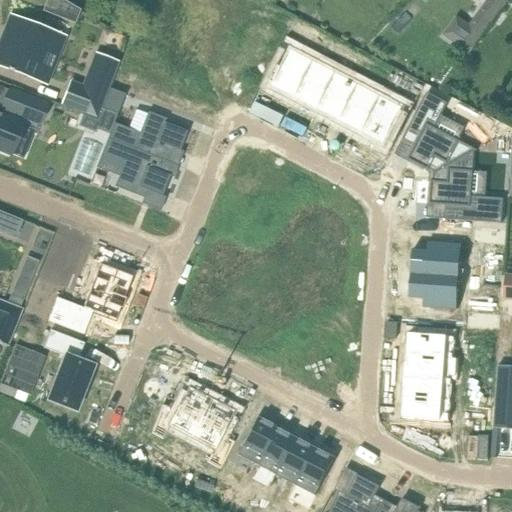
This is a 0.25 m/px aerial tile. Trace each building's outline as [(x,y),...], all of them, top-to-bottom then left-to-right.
[(484,0),(487,2),(470,25),(483,34),(507,0),(484,0)] [(0,66),(34,80),(53,32),(10,15),(0,39),(0,66)] [(301,18),(298,25),(308,31),(312,24),(301,18)] [(336,46),(332,53),(343,58),(347,51),(336,46)] [(290,48),(270,87),(293,99),(313,60),(290,48)] [(347,51),(343,58),(354,64),(357,57),(347,51)] [(118,62),(95,53),(82,85),(70,81),(61,104),(96,118),(118,62)] [(313,60),(293,99),(315,111),(336,72),(313,60)] [(381,69),(377,76),(388,82),(391,75),(381,69)] [(336,72),(315,111),(338,123),(358,84),(336,72)] [(391,75),(388,82),(398,87),(402,80),(391,75)] [(358,84),(338,123),(360,134),(381,95),(358,84)] [(124,94),(111,88),(103,108),(117,114),(124,94)] [(0,149),(10,153),(21,124),(35,129),(37,123),(39,124),(46,105),(10,90),(3,110),(4,110),(2,116),(0,115),(0,149)] [(427,94),(404,138),(416,144),(409,159),(429,169),(435,172),(436,172),(475,151),(475,150),(435,129),(448,105),(427,94)] [(381,95),(360,134),(383,146),(404,107),(381,95)] [(114,123),(117,115),(102,109),(94,128),(97,129),(110,134),(114,123)] [(110,134),(107,139),(172,165),(173,164),(166,161),(171,148),(180,151),(180,150),(187,132),(165,123),(167,119),(148,112),(140,133),(114,123),(110,134)] [(511,127),(496,120),(491,130),(503,136),(511,130),(511,127)] [(107,139),(101,155),(123,163),(118,176),(114,187),(143,198),(144,198),(147,191),(162,197),(162,196),(170,177),(170,176),(168,175),(172,165),(107,139)] [(509,152),(510,140),(498,139),(497,151),(509,152)] [(433,182),(432,204),(448,204),(448,218),(505,219),(506,205),(472,205),(473,183),(475,151),(436,172),(436,182),(433,182)] [(0,211),(0,230),(12,235),(19,219),(0,211)] [(57,234),(43,271),(72,283),(87,246),(57,234)] [(413,252),(411,274),(456,277),(458,246),(428,244),(427,253),(413,252)] [(25,257),(19,272),(31,277),(37,262),(25,257)] [(55,298),(46,321),(83,335),(91,313),(115,322),(120,308),(122,308),(127,296),(125,296),(132,277),(98,264),(81,309),(55,298)] [(411,274),(410,297),(424,298),(423,307),(454,309),(456,277),(411,274)] [(13,287),(7,301),(20,306),(25,291),(13,287)] [(0,344),(6,347),(21,310),(0,300),(0,344)] [(52,332),(45,347),(68,356),(49,400),(75,410),(94,366),(79,360),(85,345),(52,332)] [(397,353),(397,356),(445,359),(447,339),(399,336),(397,353)] [(11,347),(1,373),(27,384),(37,358),(11,347)] [(486,352),(485,362),(495,363),(496,353),(486,352)] [(397,356),(396,376),(444,379),(448,379),(450,359),(445,359),(397,356)] [(485,362),(484,372),(485,372),(494,373),(495,363),(485,362)] [(511,366),(498,366),(494,428),(511,429),(511,366)] [(396,376),(395,397),(442,400),(444,379),(396,376)] [(192,438),(211,399),(206,396),(208,393),(194,386),(192,389),(188,387),(175,412),(162,405),(151,433),(162,439),(169,427),(192,438)] [(478,392),(477,403),(487,403),(488,393),(478,392)] [(395,397),(393,418),(441,421),(442,400),(395,397)] [(235,411),(231,409),(232,405),(218,398),(216,402),(211,399),(192,438),(213,450),(207,462),(220,469),(234,442),(222,436),(235,411)] [(477,403),(476,413),(486,413),(487,403),(477,403)] [(254,422),(235,457),(256,467),(275,432),(254,422)] [(275,432),(256,467),(275,477),(294,442),(275,432)] [(294,442),(275,477),(294,487),(313,452),(294,442)] [(313,452),(294,487),(314,497),(333,462),(313,452)] [(340,492),(329,511),(379,511),(386,501),(376,495),(380,487),(358,475),(347,494),(341,491),(340,492)] [(386,501),(379,511),(420,511),(418,511),(420,507),(403,498),(398,507),(386,501)] [(244,511),(247,508),(238,503),(232,511),(244,511)]
